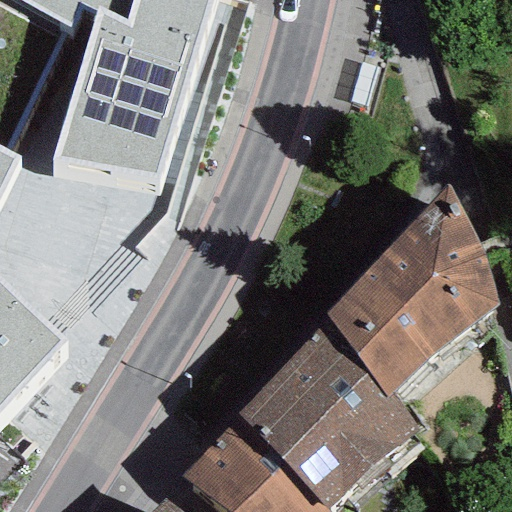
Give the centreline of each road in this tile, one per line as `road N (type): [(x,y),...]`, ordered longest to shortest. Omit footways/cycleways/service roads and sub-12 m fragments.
road 1 (tertiary): [(302,0),(270,128),(219,252),(106,453)]
road 2 (residential): [(511,326),(396,0)]
